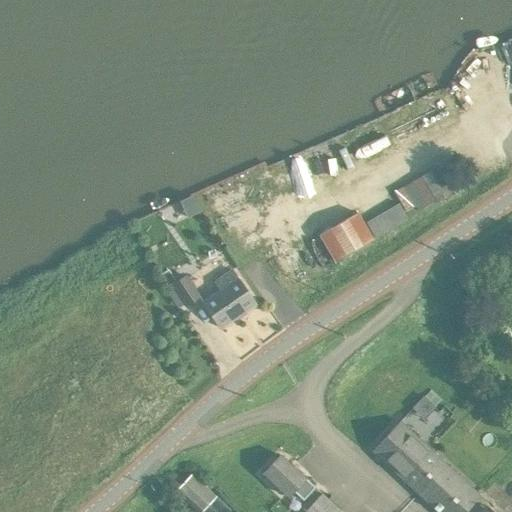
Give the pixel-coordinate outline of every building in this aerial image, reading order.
[(437,202),(453,193),(437,166),(394,192),(406,211),(416,206),(418,211),(435,201),(437,202)] [(448,184),(455,196),(477,183),(470,171),(448,184)] [(375,240),(409,221),(399,203),(365,223),(375,240)] [(335,262),(374,239),(358,212),(319,235),(335,262)] [(220,291),(214,295),(203,302),(221,329),(256,306),(231,269),(214,281),(220,291)] [(173,285),(186,306),(200,297),(187,276),(173,285)] [(437,511),(465,511),(481,496),(400,420),(372,450),(437,511)] [(289,497),(294,491),(303,500),(314,487),(306,479),(306,478),(281,455),(263,474),(289,497)] [(176,491),(198,511),(205,505),(212,511),(225,511),(228,510),(213,496),(191,474),(176,491)] [(341,511),(322,494),(305,511),(341,511)]
